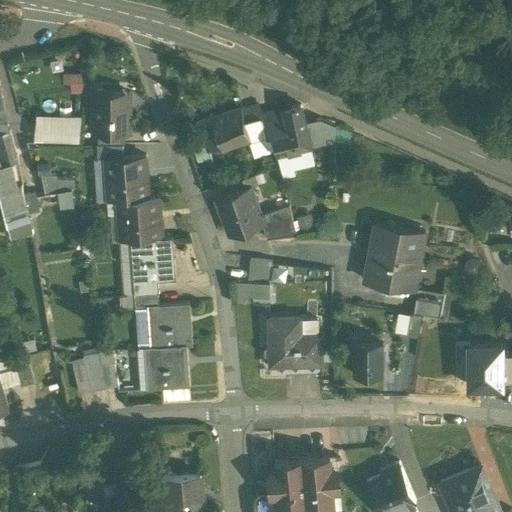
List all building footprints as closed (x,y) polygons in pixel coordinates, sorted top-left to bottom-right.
[(72,86),(72,95),(84,95),(85,84),(80,85),(80,76),(65,76),(65,86),(72,86)] [(122,92),(96,92),(96,112),(94,112),(94,131),(97,131),(125,132),(128,132),(128,112),(125,112),(125,104),(122,104),(122,92)] [(264,133),(259,112),(255,113),(253,105),(241,109),(250,138),(264,133)] [(300,105),(283,108),(288,132),(272,136),(277,154),(309,146),(304,121),(319,118),(302,110),(300,105)] [(241,108),(198,121),(207,150),(250,138),(241,109),(241,108)] [(277,110),(265,114),(263,111),(259,112),(264,133),(265,138),(272,136),(288,132),(283,108),(278,110),(277,110)] [(38,144),(79,143),(81,117),(40,117),(38,144)] [(334,124),(319,118),(304,121),(309,146),(334,140),(334,124)] [(8,131),(0,132),(0,175),(10,173),(7,163),(13,162),(16,161),(8,131)] [(125,132),(97,131),(97,143),(123,144),(125,144),(125,132)] [(97,143),(97,160),(103,160),(103,159),(122,157),(123,144),(97,143)] [(122,157),(103,159),(103,160),(106,201),(117,200),(148,198),(145,156),(122,157)] [(12,181),(0,183),(0,199),(10,240),(33,234),(27,213),(37,210),(33,193),(23,195),(22,191),(20,192),(13,162),(7,163),(10,173),(12,181)] [(10,173),(0,175),(0,183),(12,181),(10,173)] [(43,178),(47,192),(70,186),(71,190),(76,188),(74,178),(43,178)] [(249,187),(215,199),(227,235),(260,224),(262,223),(259,215),(249,187)] [(148,198),(117,200),(119,242),(129,241),(162,239),(159,197),(148,198)] [(289,205),(259,215),(262,223),(260,224),(266,240),(296,237),(289,205)] [(424,232),(374,223),(363,281),(413,290),(424,232)] [(162,239),(129,241),(132,283),(156,281),(156,282),(175,281),(172,238),(162,239)] [(271,263),(250,260),(247,283),(256,284),(268,286),(271,263)] [(156,281),(132,283),(133,295),(157,294),(156,282),(156,281)] [(256,284),(257,304),(276,304),(275,287),(268,286),(256,284)] [(443,294),(417,289),(413,314),(421,316),(439,319),(443,294)] [(157,294),(133,295),(133,309),(147,308),(158,307),(158,306),(157,294)] [(190,304),(158,306),(158,307),(147,308),(149,349),(186,346),(192,346),(190,304)] [(413,314),(410,314),(406,338),(417,340),(421,316),(413,314)] [(299,318),(268,319),(269,368),(321,367),(320,341),(299,341),(299,318)] [(360,339),(360,332),(348,332),(348,340),(353,340),(353,339),(360,339)] [(382,372),(382,338),(360,339),(353,339),(353,340),(353,373),(382,372)] [(149,349),(144,349),(147,391),(189,389),(186,346),(149,349)] [(501,346),(469,347),(469,349),(470,383),(470,388),(501,388),(501,387),(501,359),(501,346)] [(454,384),(470,383),(469,349),(454,349),(454,384)] [(25,357),(12,361),(19,387),(20,390),(33,387),(25,357)] [(100,357),(86,360),(87,366),(74,369),(80,395),(106,390),(102,366),(100,357)] [(511,358),(501,359),(501,387),(511,386),(511,358)] [(0,364),(0,382),(3,392),(19,387),(12,361),(0,364)] [(114,364),(102,366),(106,390),(119,388),(114,364)] [(0,382),(0,414),(8,412),(3,392),(0,382)] [(327,460),(301,463),(304,511),(323,511),(331,511),(332,511),(331,491),(338,491),(336,469),(329,470),(327,460)] [(304,511),(301,463),(273,465),(274,476),(267,476),(269,498),(276,497),(277,511),(304,511)] [(40,468),(29,471),(34,493),(45,490),(40,468)] [(498,511),(480,468),(439,484),(450,511),(498,511)] [(400,470),(367,484),(378,511),(392,511),(414,503),(400,470)] [(202,511),(201,481),(165,483),(166,511),(202,511)]
